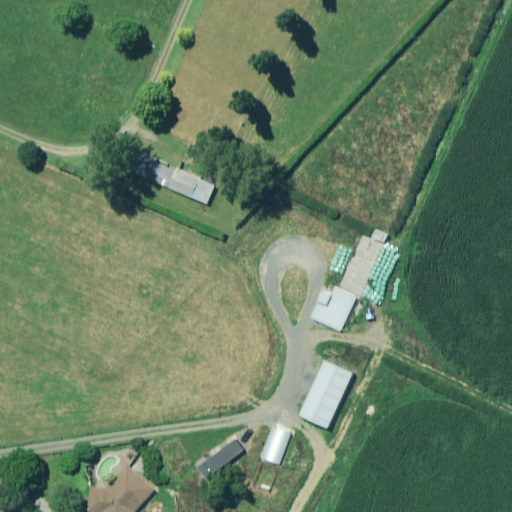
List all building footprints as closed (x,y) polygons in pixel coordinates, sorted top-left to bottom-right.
[(163,160),(153,156),(144,152),(135,171),(211,204),(219,185),(183,169),(182,172),(162,163),(163,160)] [(393,235),(380,230),(377,239),(389,244),(393,235)] [(328,313),(321,309),(316,318),(345,333),(358,305),(362,298),(341,287),(337,295),(329,291),(329,292),(324,302),(332,305),(328,313)] [(359,374),(331,361),(305,416),(333,429),(359,374)] [(141,511),(159,491),(131,466),(111,491),(97,488),(92,511),(141,511)]
